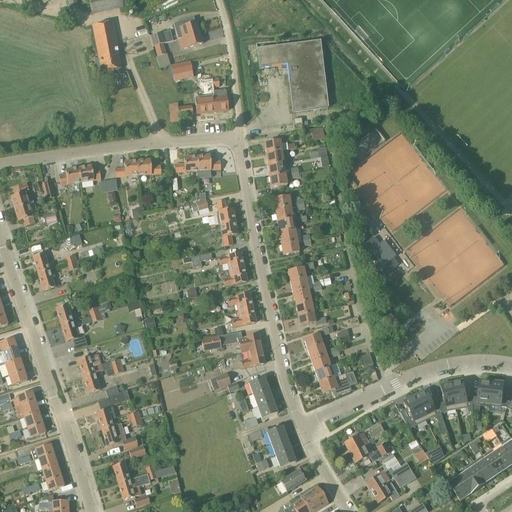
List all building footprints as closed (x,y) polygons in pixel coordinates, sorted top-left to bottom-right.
[(67,0),(70,9),(78,8),(76,0),(67,0)] [(88,0),(91,12),(122,5),(121,0),(88,0)] [(119,6),(121,15),(132,13),(131,4),(119,6)] [(175,30),(178,40),(199,34),(196,23),(195,24),(193,19),(180,23),(181,28),(175,30)] [(101,74),(121,70),(112,23),(92,27),(101,74)] [(165,44),(162,34),(155,36),(158,46),(165,44)] [(181,51),(202,44),(199,34),(178,40),(181,51)] [(165,55),(165,53),(175,50),(173,42),(154,48),(159,69),(170,66),(167,54),(165,55)] [(328,109),(320,42),(257,50),(259,69),(286,66),(292,113),(328,109)] [(190,63),(170,67),(173,82),(182,80),(181,74),(192,72),(190,63)] [(215,114),(228,112),(226,91),(213,92),(213,96),(215,114)] [(194,98),(196,115),(215,114),(213,96),(194,98)] [(178,108),(177,104),(168,105),(169,123),(179,122),(178,118),(193,116),(191,107),(178,108)] [(322,130),(313,131),(314,141),(324,140),(322,130)] [(265,154),(281,152),(280,141),(264,144),(265,154)] [(325,148),(317,149),(318,158),(326,157),(325,148)] [(281,152),(265,154),(267,166),(283,164),(282,159),(287,158),(286,151),(281,152)] [(220,162),(210,163),(210,156),(197,157),(198,172),(220,171),(220,162)] [(183,158),(184,165),(174,165),(175,174),(198,172),(197,157),(183,158)] [(137,162),(138,177),(161,175),(160,166),(150,167),(150,161),(137,162)] [(138,177),(137,162),(124,163),(124,169),(114,170),(115,179),(125,178),(138,177)] [(284,170),(283,164),(267,166),(269,178),(285,176),(290,175),(298,174),(297,168),(289,170),(289,169),(284,170)] [(91,167),(78,169),(80,183),(93,182),(93,183),(101,181),(99,170),(92,171),(91,167)] [(80,183),(78,169),(65,171),(66,175),(59,176),(60,187),(68,186),(68,185),(80,183)] [(270,188),(286,186),(285,176),(269,178),(270,188)] [(46,201),(55,198),(52,186),(51,182),(42,184),(46,201)] [(26,197),(25,194),(29,193),(26,185),(12,189),(14,196),(10,197),(14,210),(28,205),(29,205),(29,206),(34,204),(32,198),(29,197),(26,197)] [(275,210),(290,207),(289,197),(273,200),(275,210)] [(197,206),(191,207),(192,213),(198,211),(199,212),(208,209),(206,201),(196,204),(197,206)] [(226,211),(225,201),(216,203),(217,209),(216,209),(217,214),(218,213),(220,225),(235,223),(233,210),(226,211)] [(29,205),(28,205),(14,210),(18,222),(22,221),(24,228),(35,225),(33,221),(34,221),(33,218),(29,205)] [(290,207),(275,210),(277,222),(293,219),(291,210),(290,207)] [(135,219),(142,218),(140,209),(133,211),(135,219)] [(295,231),(293,219),(277,222),(279,234),(295,231)] [(233,246),(231,237),(237,236),(235,223),(220,225),(222,238),(223,248),(233,246)] [(81,224),(75,227),(78,232),(84,230),(81,224)] [(281,245),(297,242),(301,242),(302,242),(310,240),(309,236),(301,237),(300,230),(295,231),(279,234),(281,245)] [(379,245),(374,238),(359,249),(382,278),(396,267),(391,261),(395,258),(382,242),(379,245)] [(281,245),(283,256),(299,254),(297,242),(281,245)] [(102,247),(92,250),(94,256),(104,253),(102,247)] [(49,271),(44,254),(32,258),(38,275),(49,271)] [(211,254),(191,258),(193,269),(202,267),(201,263),(212,260),(211,254)] [(244,268),(241,254),(226,257),(226,256),(218,258),(219,267),(228,265),(229,271),(244,268)] [(79,269),(76,262),(67,264),(69,272),(79,269)] [(290,283),(305,280),(303,272),(314,269),(313,264),(302,266),(302,269),(288,272),(290,283)] [(222,280),(224,288),(247,283),(244,268),(229,271),(231,278),(222,280)] [(38,275),(43,292),(54,288),(49,271),(38,275)] [(290,283),(293,294),(308,291),(305,280),(290,283)] [(188,300),(197,299),(195,289),(186,291),(188,300)] [(295,306),(310,302),(308,291),(293,294),(295,306)] [(238,312),(253,309),(249,295),(235,298),(227,300),(228,308),(237,306),(238,312)] [(298,317),(313,314),(310,302),(295,306),(298,317)] [(111,310),(109,303),(102,306),(104,312),(111,310)] [(72,323),(67,306),(56,310),(61,326),(72,323)] [(100,314),(98,308),(89,311),(91,317),(100,314)] [(231,321),(233,329),(256,324),(253,309),(238,312),(240,319),(231,321)] [(91,317),(93,324),(102,321),(100,314),(91,317)] [(314,321),(313,314),(298,317),(300,327),(315,324),(315,327),(326,324),(325,319),(314,321)] [(156,329),(153,319),(144,321),(146,331),(156,329)] [(61,326),(66,343),(77,340),(72,323),(61,326)] [(224,336),(222,328),(214,330),(215,338),(224,336)] [(331,328),(317,333),(318,336),(304,341),(307,350),(322,345),(320,338),(334,334),(331,328)] [(258,336),(244,339),(238,340),(241,355),(247,354),(261,350),(258,336)] [(341,346),(351,342),(349,336),(339,339),(341,346)] [(203,353),(221,350),(218,337),(201,341),(203,353)] [(0,343),(0,349),(1,354),(16,349),(13,339),(0,343)] [(311,362),(326,356),(322,345),(307,350),(311,362)] [(0,366),(5,365),(20,360),(16,349),(1,354),(0,354),(0,366)] [(247,354),(248,360),(240,362),(242,370),(265,365),(261,350),(247,354)] [(369,354),(362,357),(365,365),(371,362),(369,354)] [(78,361),(83,378),(94,375),(103,372),(98,356),(89,358),(78,361)] [(315,373),(330,368),(326,356),(311,362),(315,373)] [(8,376),(23,371),(20,360),(5,365),(8,376)] [(113,369),(122,366),(120,360),(111,363),(113,369)] [(369,374),(375,371),(373,365),(366,367),(369,374)] [(124,373),(122,366),(113,369),(114,376),(124,373)] [(336,366),(330,368),(315,373),(319,384),(340,377),(336,366)] [(12,386),(27,381),(23,371),(8,376),(12,386)] [(88,395),(100,392),(94,375),(83,378),(88,395)] [(227,387),(230,386),(226,375),(215,379),(219,389),(227,387)] [(319,384),(322,394),(332,390),(332,391),(337,393),(337,396),(350,391),(345,375),(343,375),(340,377),(319,384)] [(253,396),(268,391),(263,378),(248,384),(253,396)] [(489,407),(492,383),(480,382),(478,398),(472,398),(473,403),(473,405),(478,406),(489,407)] [(463,383),(452,385),(457,411),(468,409),(469,413),(473,413),(473,405),(472,398),(466,399),(463,383)] [(507,406),(508,402),(502,401),(504,385),(492,383),(489,407),(501,408),(502,406),(507,406)] [(230,386),(227,387),(229,394),(239,391),(236,384),(230,386)] [(437,405),(439,409),(440,414),(457,411),(452,385),(440,387),(443,403),(437,405)] [(105,391),(107,398),(119,394),(116,388),(105,391)] [(257,408),(272,402),(268,391),(253,396),(257,408)] [(119,394),(107,398),(110,408),(130,401),(126,392),(119,394)] [(32,393),(17,397),(17,399),(12,401),(15,409),(35,403),(32,393)] [(230,396),(233,404),(239,401),(236,393),(230,396)] [(414,398),(426,421),(436,416),(434,412),(439,409),(437,405),(432,407),(424,393),(414,398)] [(0,404),(11,401),(9,396),(0,398),(0,404)] [(405,421),(410,430),(426,421),(414,398),(403,404),(411,418),(405,421)] [(242,409),(239,401),(233,404),(236,412),(242,409)] [(262,420),(277,415),(272,402),(257,408),(262,420)] [(18,420),(24,418),(38,413),(35,403),(15,409),(18,420)] [(108,411),(96,414),(101,431),(117,426),(115,418),(110,420),(108,411)] [(38,413),(24,418),(27,429),(42,424),(38,413)] [(131,422),(140,419),(139,413),(126,417),(128,423),(131,422)] [(243,423),(246,430),(258,426),(255,418),(243,423)] [(140,419),(131,422),(133,428),(142,425),(140,419)] [(30,439),(45,434),(42,424),(27,429),(30,439)] [(118,445),(123,443),(123,442),(126,442),(121,425),(117,426),(101,431),(107,448),(118,445)] [(385,436),(380,425),(369,431),(375,442),(385,436)] [(286,440),(282,428),(266,433),(271,445),(286,440)] [(248,437),(251,443),(262,439),(260,432),(248,436),(248,437)] [(350,441),(344,444),(349,454),(368,444),(363,434),(358,437),(357,435),(349,439),(350,441)] [(511,461),(511,440),(510,438),(501,445),(504,449),(511,461)] [(126,442),(123,442),(123,443),(125,450),(136,446),(134,439),(126,442)] [(275,457),(291,452),(286,440),(271,445),(275,457)] [(382,458),(390,454),(385,444),(376,449),(378,451),(373,454),(368,444),(349,454),(354,465),(369,457),(373,464),(382,459),(382,458)] [(34,462),(39,461),(53,456),(50,446),(31,452),(34,462)] [(131,461),(145,456),(143,448),(128,452),(131,461)] [(506,470),(511,466),(511,461),(504,449),(499,452),(495,454),(506,470)] [(497,476),(506,470),(495,454),(493,450),(483,456),(497,476)] [(428,460),(422,451),(414,456),(420,465),(428,460)] [(280,470),(295,464),(291,452),(275,457),(280,470)] [(441,452),(427,459),(428,460),(432,467),(445,458),(441,452)] [(253,456),(256,465),(261,463),(258,454),(253,456)] [(42,471),(57,467),(53,456),(39,461),(42,471)] [(487,483),(497,476),(483,456),(474,463),(487,483)] [(264,471),(261,463),(256,465),(259,473),(264,471)] [(478,489),(487,483),(474,463),(465,469),(468,473),(478,489)] [(118,485),(129,481),(124,464),(113,468),(118,485)] [(405,474),(410,471),(406,464),(394,472),(392,469),(388,471),(394,481),(405,474)] [(148,475),(156,473),(154,466),(146,469),(148,475)] [(60,477),(57,467),(42,471),(42,472),(38,473),(40,477),(44,475),(46,482),(60,477)] [(394,481),(388,471),(365,485),(371,495),(389,484),(394,481)] [(300,474),(299,472),(280,483),(286,493),(305,482),(304,481),(305,480),(301,473),(300,474)] [(150,482),(158,479),(156,473),(148,475),(150,482)] [(470,494),(478,489),(468,473),(459,478),(470,494)] [(394,481),(400,489),(410,483),(405,474),(394,481)] [(460,501),(470,494),(459,478),(457,474),(447,481),(460,501)] [(138,487),(147,484),(145,476),(129,481),(118,485),(123,502),(141,496),(138,487)] [(49,492),(64,488),(60,477),(46,482),(49,492)] [(179,493),(177,481),(169,484),(172,495),(179,493)] [(38,484),(30,487),(32,493),(40,491),(38,484)] [(398,498),(389,484),(371,495),(377,505),(389,497),(392,502),(398,498)] [(23,496),(32,493),(30,487),(21,490),(23,496)] [(283,511),(297,511),(322,496),(316,488),(299,498),(300,500),(291,506),(291,507),(283,511)] [(252,495),(246,499),(251,507),(257,503),(252,495)] [(316,511),(327,505),(322,496),(297,511),(316,511)] [(134,501),(136,509),(150,505),(147,497),(134,501)] [(52,511),(68,511),(67,502),(52,503),(52,511)]
